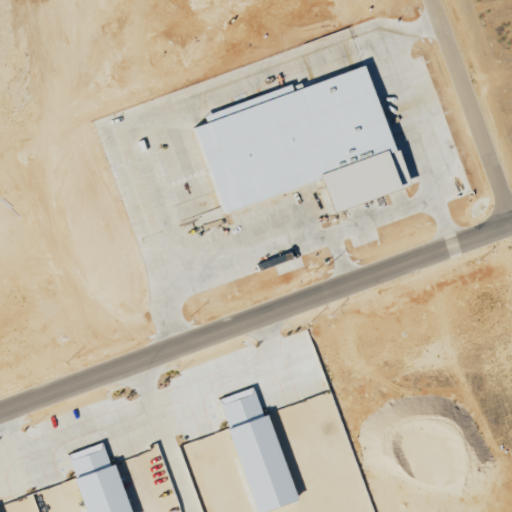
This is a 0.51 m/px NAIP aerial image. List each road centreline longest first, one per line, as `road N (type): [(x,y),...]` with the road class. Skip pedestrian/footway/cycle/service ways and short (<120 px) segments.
road 1 (residential): [(511,235),(0,430)]
road 2 (residential): [(226,511),(183,361)]
